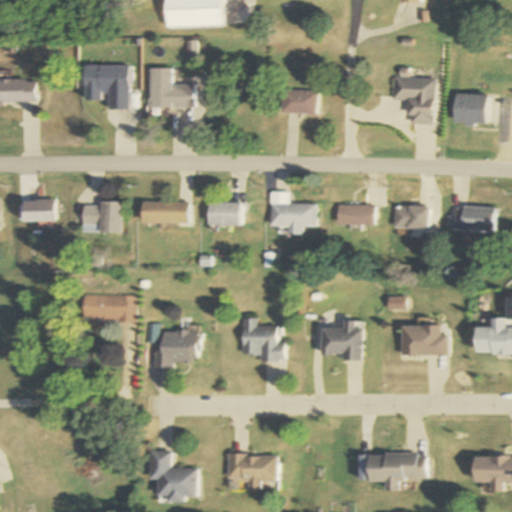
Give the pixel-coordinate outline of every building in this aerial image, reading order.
[(222,27),(221,0),(165,0),(166,28),(222,27)] [(128,67),(85,67),(85,90),(128,90),(128,67)] [(149,69),(149,110),(194,110),(194,86),(171,86),(171,69),(149,69)] [(436,80),(394,77),(392,100),(409,101),(408,124),(433,125),(436,80)] [(0,80),(0,105),(37,105),(37,80),(0,80)] [(317,91),(282,91),(282,114),(317,114),(317,91)] [(454,124),(488,124),(488,95),(455,94),(454,124)] [(318,204),(291,204),(291,193),(272,193),(272,227),(290,227),(290,234),(304,234),(304,227),(318,227),(318,204)] [(24,201),(24,222),(56,222),(56,201),(24,201)] [(142,223),(191,223),(191,202),(142,202),(142,223)] [(122,234),(122,204),(83,203),(83,234),(122,234)] [(242,203),(210,203),(209,225),(242,226),(242,203)] [(376,225),(376,205),(339,205),(339,225),(376,225)] [(430,206),(396,206),(396,228),(430,228),(430,206)] [(457,206),(455,231),(496,233),(498,208),(457,206)] [(82,295),(82,320),(134,321),(134,296),(82,295)] [(511,297),(509,298),(509,318),(494,318),(495,328),(478,328),(479,354),(511,353),(511,297)] [(260,356),(260,361),(282,361),(282,326),(255,326),(255,318),(241,318),(241,356),(260,356)] [(344,355),(344,362),(364,362),(364,322),(344,322),(344,328),(322,328),(322,355),(344,355)] [(404,326),(404,356),(450,356),(450,336),(444,336),(444,326),(404,326)] [(196,331),(159,331),(159,350),(153,350),(153,368),(172,368),(172,363),(196,363),(196,331)] [(198,469),(171,469),(172,452),(151,452),(151,481),(160,481),(159,503),(186,503),(186,497),(198,497),(198,469)] [(250,481),(249,491),(263,492),(263,482),(279,483),(280,456),(229,454),(229,481),(250,481)] [(386,482),(386,492),(401,492),(402,479),(427,480),(428,455),(370,454),(369,482),(386,482)] [(503,493),(504,483),(511,483),(511,457),(474,457),(474,483),(490,483),(490,492),(503,493)]
